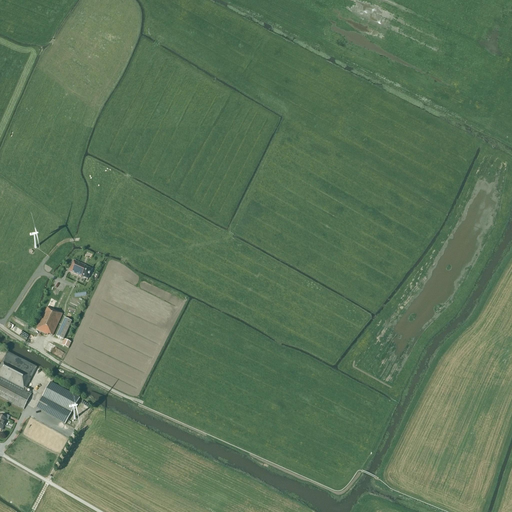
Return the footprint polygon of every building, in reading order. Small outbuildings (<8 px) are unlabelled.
[(74,261),(69,272),(81,277),(82,277),(87,279),(92,270),(86,267),(86,266),(74,261)] [(52,336),(62,314),(53,310),(56,301),(51,299),(45,312),(44,312),(36,330),(48,335),(48,334),(52,336)] [(72,322),(64,318),(56,337),(63,340),(72,322)] [(71,343),(64,340),(62,346),(68,349),(71,343)] [(36,368),(7,352),(3,359),(0,365),(0,397),(23,409),(30,395),(24,392),(31,379),(36,368)] [(80,399),(50,383),(42,397),(72,414),(80,399)] [(71,414),(42,397),(36,408),(65,425),(71,414)] [(8,420),(9,417),(3,414),(2,418),(0,416),(0,429),(2,430),(6,419),(8,420)]
